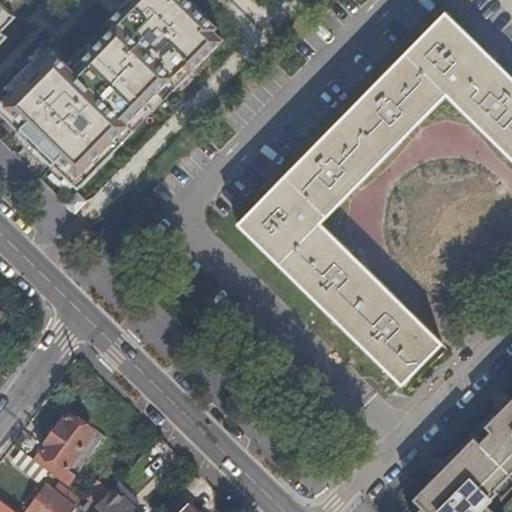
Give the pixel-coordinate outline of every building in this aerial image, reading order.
[(129,0),(113,17),(119,23),(73,69),(67,63),(56,52),(42,65),(37,60),(9,88),(13,93),(0,106),(0,109),(21,131),(20,132),(54,165),(55,164),(80,188),(115,152),(109,145),(174,79),(180,85),(223,41),(214,32),(217,29),(205,17),(201,22),(180,2),(181,0),(129,0)] [(0,0),(0,47),(9,38),(3,32),(17,18),(0,1),(0,0)] [(511,80),(444,14),(238,225),(400,384),(439,343),(318,223),(445,94),(511,160),(511,80)] [(119,23),(113,17),(67,63),(73,69),(119,23)] [(115,152),(180,85),(174,79),(109,145),(115,152)] [(415,511),(493,511),(475,494),(487,482),(485,479),(511,451),(511,377),(497,393),(503,398),(494,407),(488,402),(474,416),(480,421),(468,433),(463,427),(449,441),(453,445),(432,467),(428,463),(402,489),(413,500),(421,507),(415,511)] [(57,424),(29,462),(47,476),(56,483),(85,444),(57,424)] [(29,462),(23,458),(14,469),(38,487),(47,476),(29,462)] [(65,510),(63,511),(73,511),(78,505),(57,489),(50,498),(65,510)] [(41,492),(25,511),(63,511),(65,510),(50,498),(41,492)] [(415,511),(421,507),(413,500),(403,510),(405,511),(415,511)]
